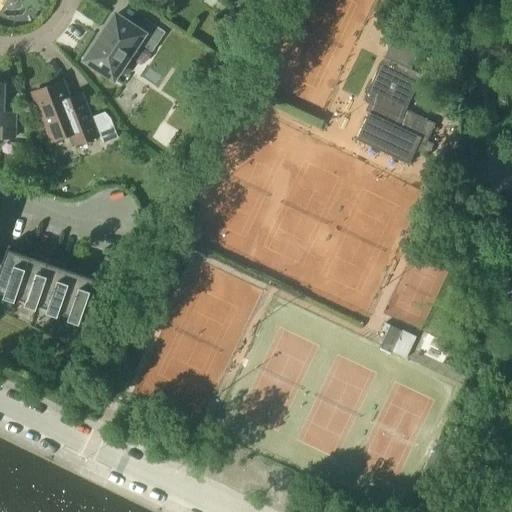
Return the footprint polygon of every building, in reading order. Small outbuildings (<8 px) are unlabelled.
[(116,14),(86,59),(114,78),(138,42),(153,51),(165,32),(144,18),(138,27),(116,14)] [(392,56),(410,64),(414,56),(411,55),(420,35),(401,26),(391,47),(395,49),(392,56)] [(355,138),(376,148),(408,163),(415,149),(428,155),(434,143),(427,140),(435,122),(406,109),(419,81),(423,72),(387,54),(382,64),(382,63),(363,100),(368,103),(364,110),(368,112),(355,138)] [(71,133),(75,144),(99,135),(104,146),(120,139),(112,119),(107,113),(93,118),(83,93),(81,93),(84,99),(75,102),(74,100),(70,99),(63,80),(33,92),(52,141),(71,133)] [(0,137),(15,137),(15,112),(4,111),(5,83),(0,82),(0,137)] [(26,185),(35,175),(26,166),(16,176),(26,185)] [(24,249),(9,244),(3,263),(1,268),(0,270),(0,290),(8,293),(9,291),(16,293),(30,255),(23,252),(24,249)] [(16,293),(15,296),(29,301),(30,298),(38,300),(51,262),(44,260),(46,256),(31,251),(30,255),(16,293)] [(52,259),(51,262),(38,300),(37,303),(51,308),(52,305),(60,308),(73,269),(66,267),(67,264),(52,259)] [(118,264),(107,260),(103,271),(114,275),(118,264)] [(73,269),(60,308),(59,311),(72,315),(73,313),(81,315),(80,318),(82,319),(96,277),(88,275),(89,271),(74,266),(73,269)] [(401,330),(390,324),(385,322),(381,330),(386,332),(379,347),(390,352),(401,330)] [(416,337),(401,330),(390,352),(405,360),(416,337)] [(320,471),(402,504),(432,431),(404,419),(399,432),(358,415),(352,429),(337,423),(332,435),(335,436),(320,471)] [(421,474),(422,474),(445,486),(463,450),(438,437),(421,474)]
